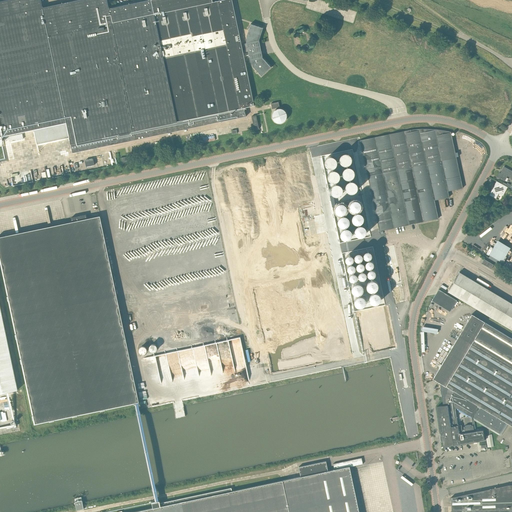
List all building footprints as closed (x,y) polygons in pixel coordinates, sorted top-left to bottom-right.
[(0,136),(3,136),(3,137),(3,136),(34,130),(37,144),(69,137),(73,153),(246,116),(244,108),(254,106),(254,104),(243,53),(248,52),(250,59),(253,67),(262,76),(271,67),(263,58),(262,55),(262,52),(260,46),(259,40),(263,28),(251,24),(249,30),(247,36),(246,43),(246,44),(247,47),(242,48),(242,45),(239,34),(239,32),(232,0),(222,0),(213,2),(212,0),(149,0),(109,8),(107,0),(78,0),(43,8),(40,0),(5,0),(0,1),(0,136)] [(279,109),(278,109),(276,110),(275,110),(274,111),(273,113),(273,114),(272,115),(272,117),(273,118),(273,119),(274,120),(274,121),(275,122),(276,122),(277,123),(278,123),(280,123),(281,123),(282,123),(283,123),(283,122),(284,122),(285,121),(286,120),(286,119),(287,118),(287,117),(287,116),(287,115),(287,114),(286,113),(286,112),(285,111),(284,110),(283,110),(283,109),(281,109),(280,109),(279,109)] [(368,139),(360,140),(380,231),(416,223),(439,218),(436,206),(435,200),(449,197),(448,191),(463,188),(451,134),(451,133),(451,132),(448,131),(445,130),(441,130),(438,130),(435,129),(432,129),(429,129),(428,129),(426,129),(423,129),(421,129),(418,129),(416,129),(414,129),(411,130),(405,131),(400,132),(398,132),(372,138),(368,139)] [(511,179),(511,171),(504,167),(500,173),(499,173),(497,177),(504,181),(507,176),(511,178),(511,179)] [(507,187),(502,184),(497,182),(490,195),(496,198),(499,193),(503,195),(506,190),(507,187)] [(136,403),(139,402),(100,216),(87,219),(86,215),(71,218),(72,222),(0,236),(0,254),(35,423),(136,403)] [(494,265),(491,263),(484,259),(481,263),(491,269),(494,265)] [(511,303),(459,272),(448,292),(511,330),(511,303)] [(439,289),(433,299),(451,310),(457,300),(439,289)] [(0,393),(18,390),(0,303),(0,393)] [(474,420),(501,436),(508,424),(511,426),(511,338),(476,317),(472,314),(433,379),(446,387),(445,390),(443,396),(441,396),(440,399),(442,399),(441,403),(441,406),(437,407),(443,447),(485,441),(483,430),(476,431),(474,420)] [(359,511),(350,467),(363,464),(361,458),(334,464),(335,469),(328,471),(326,461),(299,467),(301,477),(283,480),(232,491),(153,508),(133,511),(359,511)] [(511,511),(511,484),(508,485),(451,497),(451,511),(511,511)] [(159,501),(152,502),(153,508),(232,491),(231,488),(160,503),(159,501)] [(82,500),(75,502),(77,510),(84,509),(82,500)]
